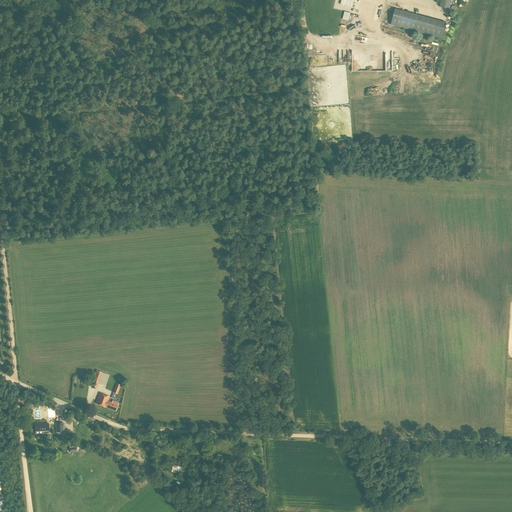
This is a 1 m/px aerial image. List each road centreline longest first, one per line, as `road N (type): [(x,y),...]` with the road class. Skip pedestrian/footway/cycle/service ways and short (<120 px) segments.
road 1 (track): [(511,440),(119,425),(14,381)]
road 2 (track): [(0,219),(14,381)]
road 3 (track): [(27,511),(14,381)]
